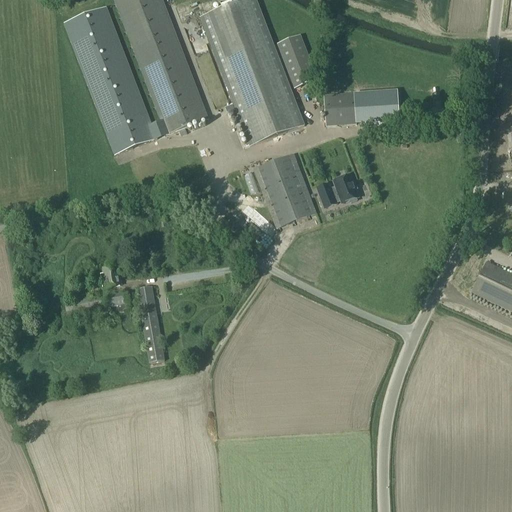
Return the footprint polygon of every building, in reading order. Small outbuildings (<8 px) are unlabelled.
[(161,0),(113,0),(166,137),(208,121),(161,0)] [(256,0),(252,0),(201,19),(250,149),(304,128),(256,0)] [(108,8),(65,24),(116,157),(158,140),(108,8)] [(300,38),(277,47),(294,91),(317,83),(300,38)] [(355,95),(324,97),(326,128),(357,126),(355,95)] [(293,157),(254,172),(277,231),(316,216),(293,157)] [(328,188),(317,192),(325,211),(336,207),(335,205),(340,203),(341,206),(350,203),(351,205),(356,203),(356,201),(358,200),(355,192),(357,191),(354,185),(352,186),(350,179),(333,184),(336,191),(330,193),(328,188)] [(511,277),(487,265),(472,295),(511,314),(511,277)] [(103,276),(101,276),(103,290),(122,287),(120,276),(119,276),(118,267),(102,270),(103,276)] [(152,288),(136,291),(149,366),(165,363),(152,288)] [(101,298),(65,304),(68,324),(111,316),(110,309),(118,308),(119,315),(131,313),(128,294),(108,297),(109,306),(103,307),(101,298)]
